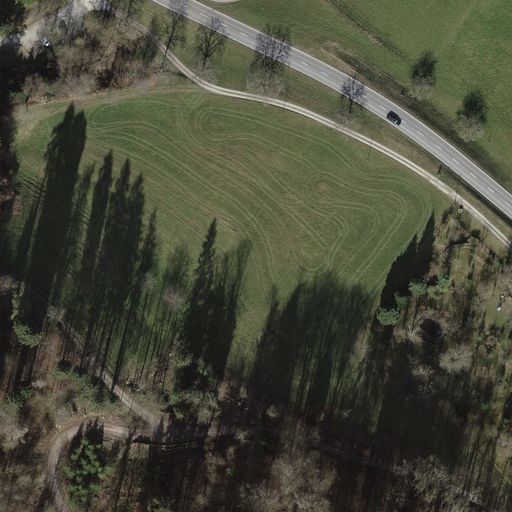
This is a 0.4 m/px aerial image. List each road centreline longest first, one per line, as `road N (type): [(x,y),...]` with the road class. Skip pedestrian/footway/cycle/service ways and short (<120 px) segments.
road 1 (track): [(0,274),(53,310),(165,435),(252,428),(306,438),(438,481),(487,511)]
road 2 (track): [(93,0),(141,27),(212,89),(284,103),(391,152),(511,248)]
road 3 (primary): [(173,0),(355,90),(511,207)]
road 4 (track): [(165,435),(94,426),(70,433),(51,459),(54,491),(68,511)]
